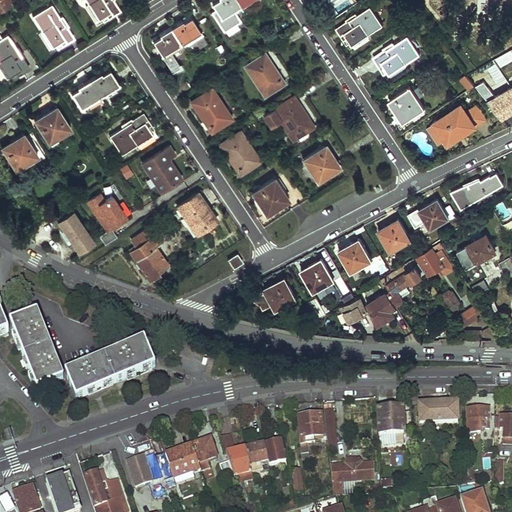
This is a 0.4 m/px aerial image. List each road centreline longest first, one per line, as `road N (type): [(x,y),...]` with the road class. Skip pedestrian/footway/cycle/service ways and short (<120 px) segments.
road 1 (secondary): [(511,375),(274,382),(200,395),(65,438)]
road 2 (tertiary): [(511,355),(325,348),(193,319)]
road 3 (residential): [(122,37),(270,262)]
road 4 (residential): [(294,0),(415,186)]
road 5 (tertiary): [(193,319),(63,273),(0,238)]
road 6 (residential): [(270,262),(415,186)]
road 7 (residential): [(0,109),(122,37)]
